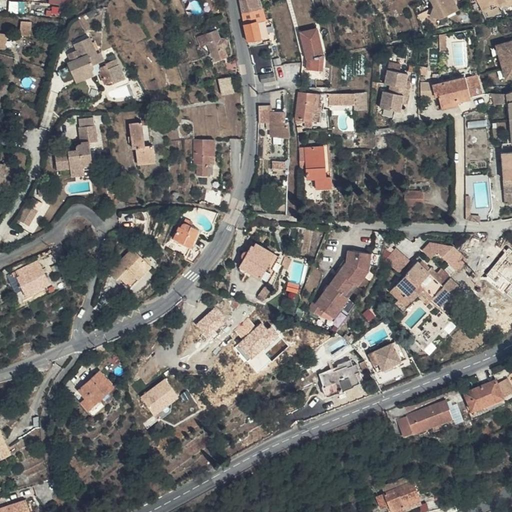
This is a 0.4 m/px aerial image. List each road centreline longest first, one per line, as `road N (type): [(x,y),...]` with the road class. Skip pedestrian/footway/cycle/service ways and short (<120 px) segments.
road 1 (residential): [(83,344),(164,304),(215,250),(232,214),(248,151),(248,109),(231,0)]
road 2 (secondary): [(150,511),(260,452),(511,345)]
road 3 (residential): [(511,223),(345,224),(264,215)]
road 4 (residential): [(83,344),(100,239),(93,216),(78,210),(47,238),(0,259)]
